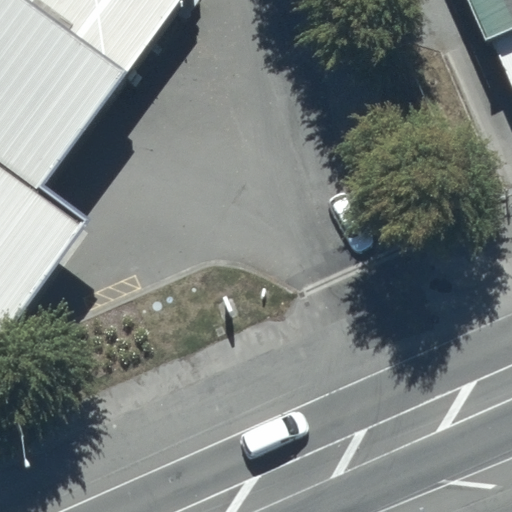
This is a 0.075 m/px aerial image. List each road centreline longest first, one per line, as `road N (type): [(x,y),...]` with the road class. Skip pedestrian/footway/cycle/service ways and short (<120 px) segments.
road 1 (trunk): [(114,511),(511,340)]
road 2 (unknown): [(0,113),(39,115),(172,152),(337,164)]
road 3 (trunk): [(511,449),(365,511)]
